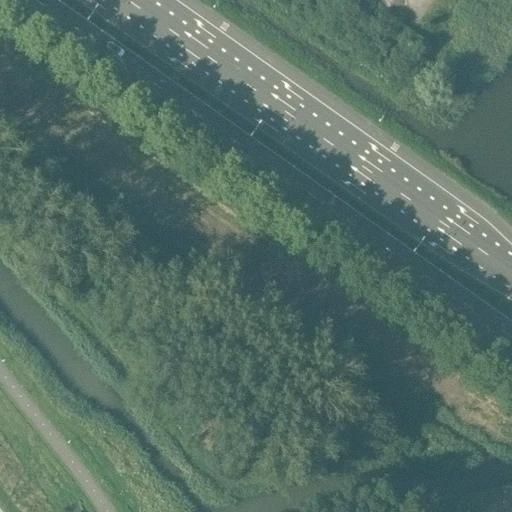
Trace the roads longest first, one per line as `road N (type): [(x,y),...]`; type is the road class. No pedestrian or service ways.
road 1 (primary): [(36,0),(511,346)]
road 2 (primary): [(511,272),(130,0)]
